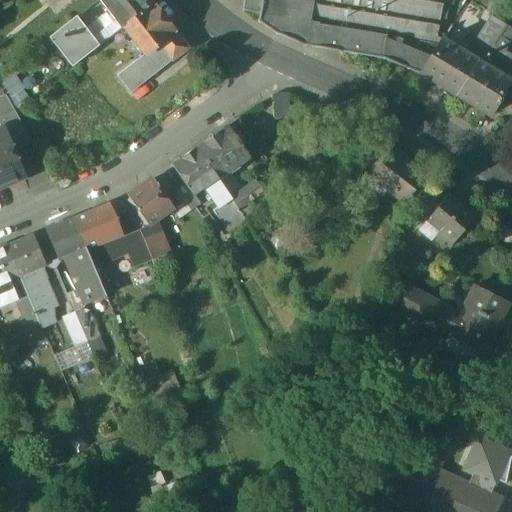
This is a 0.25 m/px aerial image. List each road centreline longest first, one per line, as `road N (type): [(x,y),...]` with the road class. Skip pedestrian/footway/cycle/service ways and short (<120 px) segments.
road 1 (residential): [(278,55),(115,171),(0,221)]
road 2 (tertiary): [(278,55),(355,84),(440,132),(511,187)]
